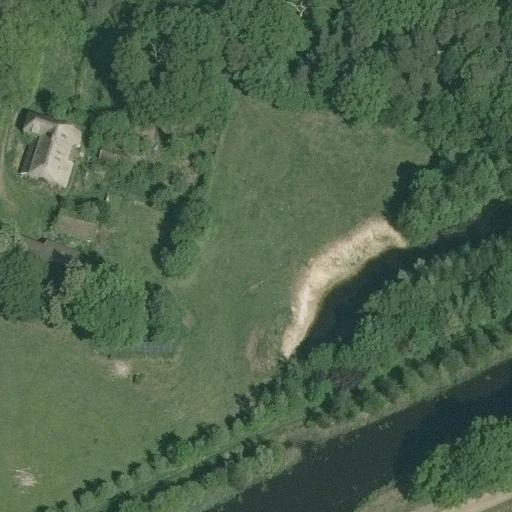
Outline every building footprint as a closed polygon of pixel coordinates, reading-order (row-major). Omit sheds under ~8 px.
[(151,129),(155,112),(136,107),(131,124),(151,129)] [(64,190),(80,136),(30,121),(25,137),(33,139),(22,177),(64,190)] [(100,162),(123,169),(126,156),(103,150),(100,162)] [(92,245),(97,227),(61,217),(56,235),(92,245)] [(4,281),(61,302),(76,262),(78,256),(46,245),(44,250),(18,241),(4,281)]
